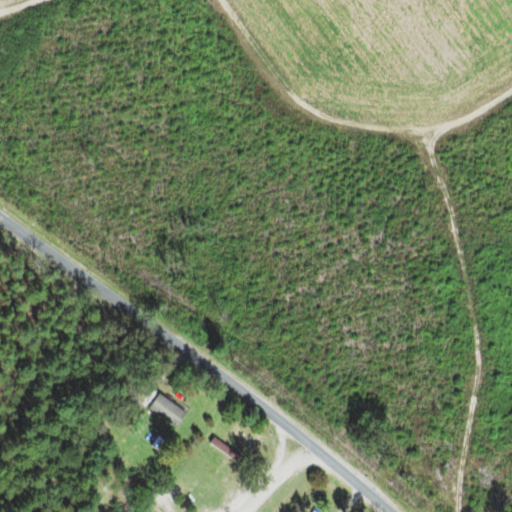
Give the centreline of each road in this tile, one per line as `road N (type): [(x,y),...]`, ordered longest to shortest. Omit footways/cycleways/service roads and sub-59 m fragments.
road 1 (residential): [(370,511),(167,336)]
road 2 (residential): [(167,336),(0,215)]
